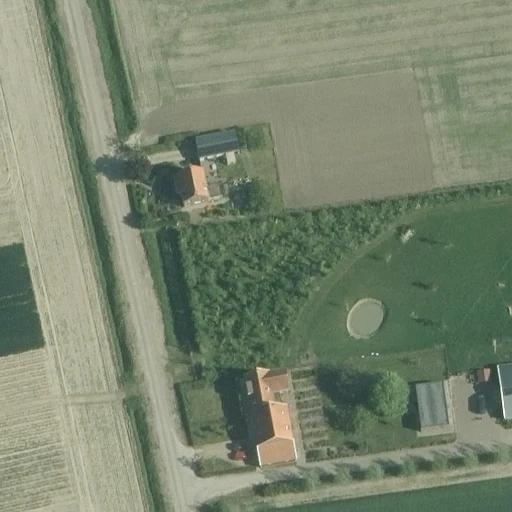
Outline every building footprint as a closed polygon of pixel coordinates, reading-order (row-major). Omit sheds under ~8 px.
[(238,154),(235,136),(195,143),(198,161),(205,161),(238,154)] [(175,199),(179,198),(181,208),(207,202),(207,203),(221,200),(218,186),(205,189),(202,175),(172,181),(175,199)] [(511,367),(496,370),(503,421),(511,420),(511,367)] [(267,378),(243,383),(255,451),(259,469),(260,469),(294,462),(291,445),(285,412),(280,413),(277,396),(286,395),(283,375),(267,378)] [(420,433),(448,429),(442,386),(414,389),(420,433)] [(332,417),(344,418),(345,404),(333,403),(332,417)] [(388,443),(376,445),(377,454),(389,452),(388,443)] [(478,470),(496,465),(490,446),(472,451),(478,470)]
